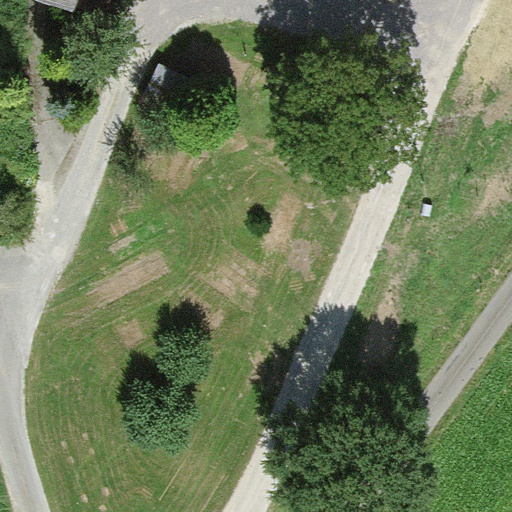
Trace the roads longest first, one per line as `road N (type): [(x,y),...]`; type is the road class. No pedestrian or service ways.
road 1 (track): [(511,328),(379,511)]
road 2 (unclassified): [(47,511),(0,388)]
